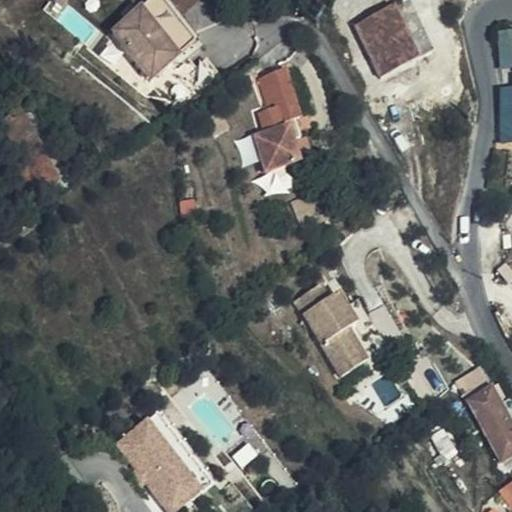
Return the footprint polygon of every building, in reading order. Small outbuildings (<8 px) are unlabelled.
[(188,55),(198,47),(158,0),(154,0),(112,35),(151,82),(173,64),(199,95),(223,76),(207,59),(198,66),(188,55)] [(377,0),(388,9),(395,0),(377,0)] [(410,0),(394,8),(420,59),(435,51),(410,0)] [(420,59),(394,8),(355,28),(381,80),(420,59)] [(511,69),(511,31),(498,32),(500,70),(511,69)] [(301,117),(297,107),(292,90),(286,72),(261,80),(270,109),(260,113),(266,132),(255,136),(267,172),(298,161),(292,141),(301,137),(296,119),(301,117)] [(292,90),(297,107),(308,103),(303,87),(292,90)] [(511,142),(511,90),(499,91),(500,114),(501,143),(511,142)] [(57,178),(22,113),(1,123),(36,190),(57,178)] [(371,160),(364,141),(337,150),(343,170),(371,160)] [(320,295),(315,298),(324,312),(329,309),(320,295)] [(324,312),(315,298),(297,309),(342,382),(365,367),(339,325),(348,320),(337,303),(329,309),(324,312)] [(365,347),(348,320),(339,325),(365,367),(388,354),(378,338),(365,347)] [(481,367),(458,379),(468,397),(491,385),(481,367)] [(511,429),(491,392),(470,403),(502,461),(511,455),(511,429)] [(160,420),(150,427),(205,498),(215,491),(160,420)] [(187,511),(205,498),(150,427),(121,449),(142,477),(151,488),(169,511),(187,511)] [(151,488),(142,477),(137,481),(146,493),(151,488)]
